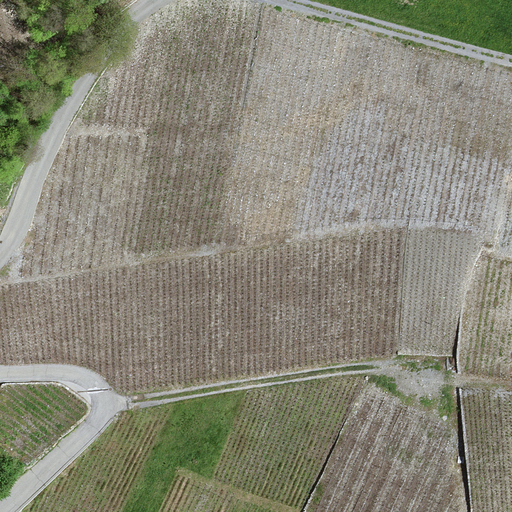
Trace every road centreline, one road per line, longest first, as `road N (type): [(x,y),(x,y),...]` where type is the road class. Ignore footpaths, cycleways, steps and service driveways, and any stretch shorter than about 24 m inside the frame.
road 1 (unclassified): [(0,255),(85,77),(124,25),(157,0)]
road 2 (unclassified): [(0,511),(94,422),(101,403),(80,375),(0,373)]
road 3 (track): [(276,0),(511,61)]
